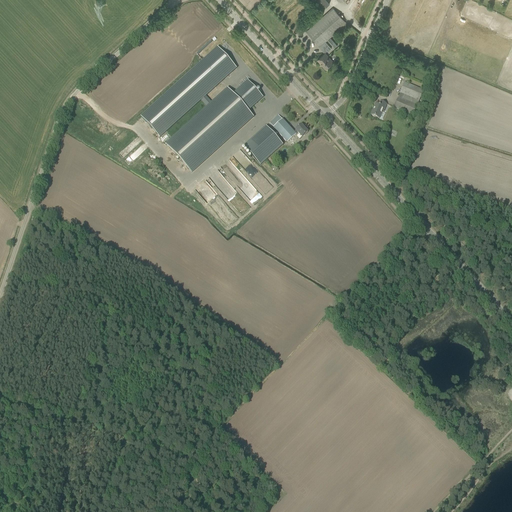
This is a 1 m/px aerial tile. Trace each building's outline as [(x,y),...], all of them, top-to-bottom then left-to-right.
[(311,0),(322,11),(329,4),(326,0),(311,0)] [(278,8),(282,13),(289,6),(285,1),(278,8)] [(325,42),(346,23),(333,8),(306,32),(319,46),(318,47),(324,53),(317,60),(326,69),(332,63),(327,58),(328,57),(325,53),(327,51),(328,52),(331,49),(325,42)] [(337,35),(333,38),(336,41),(337,40),(339,43),(342,40),(337,35)] [(218,49),(141,118),(159,138),(236,69),(218,49)] [(166,145),(191,173),(253,117),(248,111),(262,98),(248,82),(233,95),(228,89),(166,145)] [(413,116),(424,91),(404,83),(400,93),(399,98),(398,98),(394,108),(413,116)] [(375,104),(370,115),(379,119),(382,120),(385,114),(382,113),(384,108),(385,109),(387,105),(380,102),(379,106),(375,104)] [(287,143),(296,135),(298,133),(302,138),(308,133),(301,125),(294,132),(279,116),(270,124),(274,128),(279,134),(286,142),(287,143)] [(274,136),(266,127),(243,147),(251,156),(274,136)] [(274,137),(252,157),(260,166),(283,146),(274,137)] [(219,173),(216,176),(211,180),(216,186),(224,179),(219,173)]
